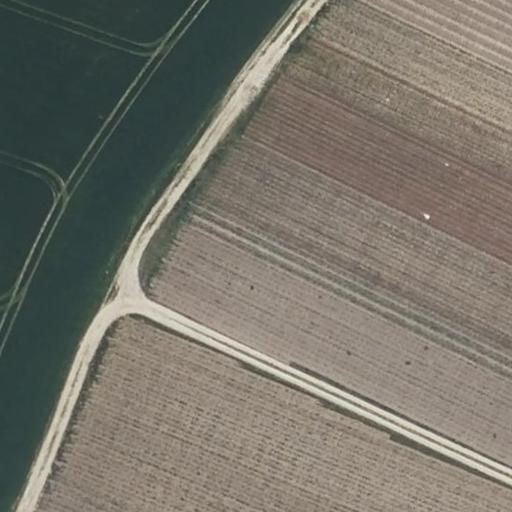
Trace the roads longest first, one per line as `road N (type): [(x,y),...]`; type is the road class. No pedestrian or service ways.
road 1 (track): [(511,475),(123,290),(177,189),(317,0)]
road 2 (track): [(123,290),(86,350),(20,511)]
